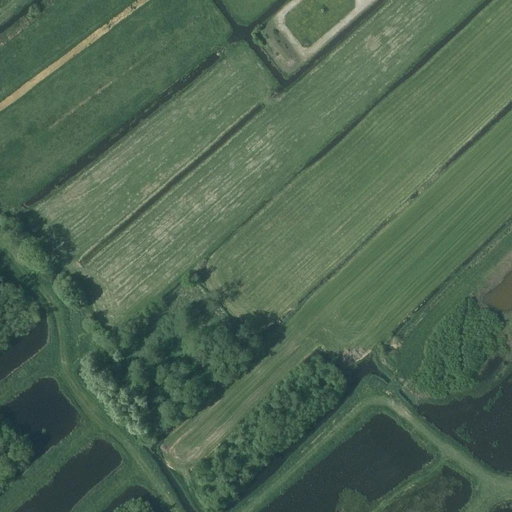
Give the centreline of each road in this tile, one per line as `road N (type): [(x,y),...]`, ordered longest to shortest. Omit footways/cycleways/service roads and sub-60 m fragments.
road 1 (track): [(511,485),(491,484),(376,396),(244,511)]
road 2 (track): [(173,511),(69,378),(54,303),(0,245)]
